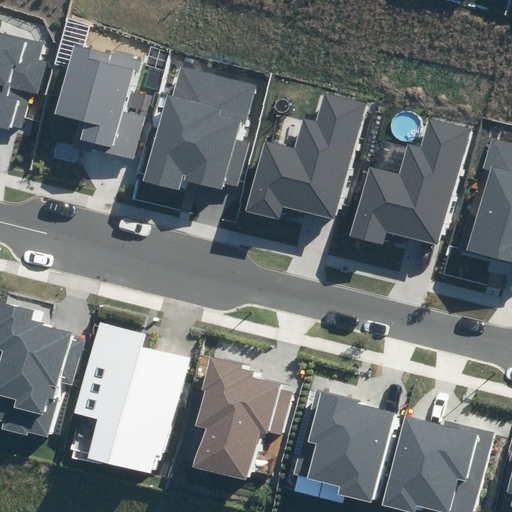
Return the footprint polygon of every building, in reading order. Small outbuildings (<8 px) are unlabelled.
[(11,126),(21,129),(30,92),(38,94),(47,62),(39,60),(43,45),(0,33),(0,129),(10,132),(11,126)] [(73,146),(134,160),(143,119),(124,114),(133,71),(139,73),(142,61),(133,59),(134,55),(115,50),(113,55),(72,46),(57,115),(79,121),(73,146)] [(143,180),(178,190),(181,179),(222,190),(224,184),(236,187),(249,142),(234,139),(238,124),(247,126),(258,88),(183,67),(174,97),(167,95),(143,180)] [(284,206),(335,220),(366,104),(325,93),(317,123),(304,119),(296,148),(264,140),(245,210),(280,220),(284,206)] [(387,231),(439,244),(470,129),(429,118),(422,146),(407,142),(399,175),(370,167),(352,236),(383,244),(387,231)] [(459,248),(511,262),(511,140),(494,136),(485,169),(493,171),(480,218),(468,215),(459,248)] [(29,432),(49,436),(62,384),(73,386),(86,334),(33,320),(35,310),(0,301),(0,419),(1,419),(0,424),(0,428),(28,435),(29,432)] [(86,457),(151,473),(156,453),(166,456),(189,359),(142,347),(146,330),(98,319),(75,413),(96,418),(86,457)] [(196,467),(247,481),(261,432),(280,438),(293,392),(281,389),(282,385),(255,378),(256,373),(243,369),(244,366),(209,356),(200,390),(207,392),(197,427),(206,429),(196,467)] [(338,494),(371,503),(394,413),(361,405),(362,401),(317,390),(295,474),(340,486),(338,494)] [(414,511),(416,504),(444,511),(472,511),(494,432),(446,419),(444,425),(405,414),(380,505),(406,511),(414,511)] [(511,511),(511,469),(500,511),(511,511)]
